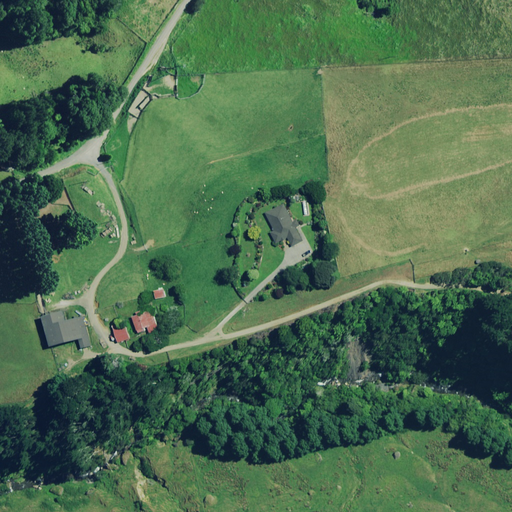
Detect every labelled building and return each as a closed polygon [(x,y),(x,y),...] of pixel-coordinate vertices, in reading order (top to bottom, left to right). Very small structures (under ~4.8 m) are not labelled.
[(302,241),(284,204),(266,213),(274,231),(271,232),(276,244),(288,238),(292,246),(302,241)] [(165,297),(164,289),(154,291),(155,299),(165,297)] [(66,321),(64,311),(43,317),(51,347),(79,339),(81,348),(92,346),(84,316),(66,321)] [(159,330),(152,313),(145,315),(144,313),(133,317),(138,333),(146,330),(145,328),(148,327),(150,333),(159,330)] [(127,340),(122,323),(112,326),(117,343),(127,340)]
